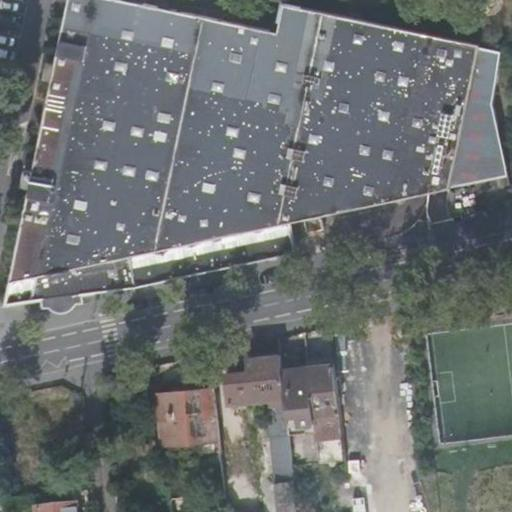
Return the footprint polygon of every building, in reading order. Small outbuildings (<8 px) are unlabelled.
[(48,77),(53,78),(35,169),(28,168),(24,185),(32,186),(7,303),(44,296),(44,299),(66,306),(81,290),(136,282),(136,283),(297,249),(300,220),(307,219),(310,232),(326,228),(323,216),(462,185),(493,179),(510,175),(494,103),(503,49),(351,17),(352,15),(327,10),(326,12),(308,8),(283,3),(282,12),(286,13),(282,32),(127,0),(69,0),(57,62),(50,60),(47,77),(48,77)] [(338,216),(339,232),(366,231),(366,215),(338,216)] [(434,229),(445,226),(446,219),(435,218),(434,229)] [(281,358),(281,354),(250,357),(251,373),(226,375),(229,402),(280,397),(281,404),(270,405),(276,465),(280,464),(282,481),(275,482),(278,511),(297,511),(297,506),(290,439),(289,430),(285,388),(283,373),(282,368),(281,358)] [(334,363),(334,362),(309,365),(309,369),(315,427),(316,437),(342,435),(340,418),(338,395),(336,377),(334,363)] [(309,365),(282,368),(283,373),(309,369),(309,365)] [(309,369),(283,373),(285,388),(289,430),(315,427),(309,369)] [(220,438),(214,387),(158,393),(164,444),(195,440),(220,438)] [(315,427),(289,430),(290,439),(316,437),(315,427)] [(220,438),(195,440),(198,471),(223,468),(220,438)] [(170,494),(172,505),(227,498),(225,487),(170,494)] [(75,511),(74,490),(52,492),(35,494),(37,509),(36,511),(75,511)] [(172,505),(172,511),(228,511),(227,498),(172,505)]
